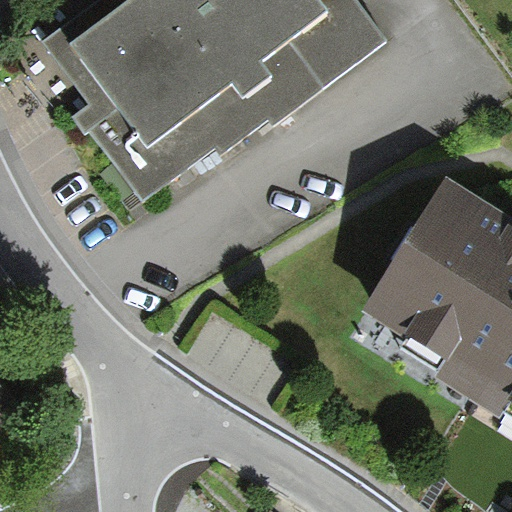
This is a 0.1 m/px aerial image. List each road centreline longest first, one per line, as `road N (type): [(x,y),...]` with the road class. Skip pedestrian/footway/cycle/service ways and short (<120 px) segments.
road 1 (residential): [(365,511),(152,385)]
road 2 (residential): [(152,385),(104,353),(35,273),(0,208)]
